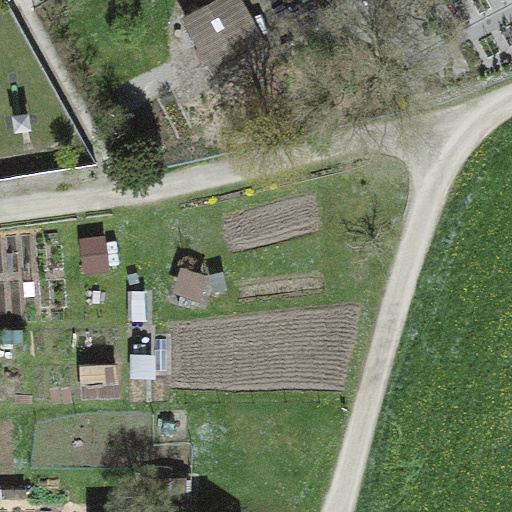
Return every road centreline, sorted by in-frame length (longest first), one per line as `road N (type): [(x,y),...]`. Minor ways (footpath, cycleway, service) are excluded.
road 1 (unclassified): [(511,97),(450,123),(336,511)]
road 2 (track): [(0,213),(450,123)]
